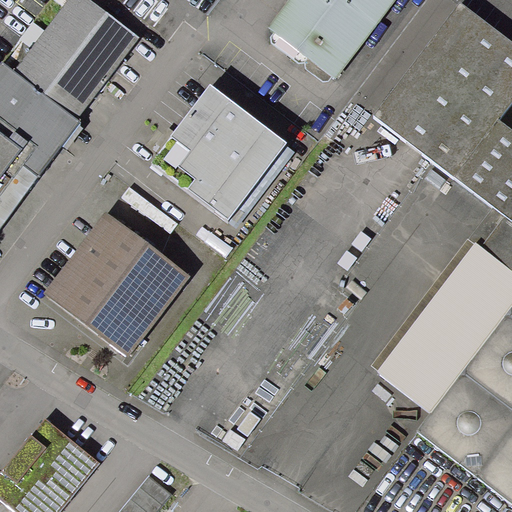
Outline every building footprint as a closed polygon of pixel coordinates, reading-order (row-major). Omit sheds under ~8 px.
[(140,38),(89,0),(67,0),(45,30),(33,21),(0,63),(75,121),(140,38)] [(395,0),(288,0),(290,1),(269,28),(274,32),(307,58),(332,76),(335,79),(395,0)] [(511,41),(460,2),(373,114),(493,206),(468,238),(475,243),(377,369),(376,370),(430,414),(511,306),(511,41)] [(307,58),(274,32),(271,36),(272,44),(298,63),(304,62),(307,58)] [(332,76),(307,58),(304,62),(306,68),(323,81),(329,81),(332,76)] [(75,121),(0,63),(0,229),(80,123),(75,121)] [(287,142),(210,84),(171,135),(172,136),(152,162),(228,220),(285,144),(287,142)] [(295,152),(285,144),(228,220),(236,227),(295,152)] [(190,276),(104,212),(43,293),(129,358),(190,276)] [(372,365),(377,369),(475,243),(468,238),(372,365)] [(511,306),(430,414),(416,430),(511,503),(511,306)] [(0,499),(15,511),(60,511),(101,464),(45,418),(32,433),(32,432),(1,470),(2,471),(0,472),(0,499)] [(157,511),(172,494),(149,475),(118,511),(157,511)]
